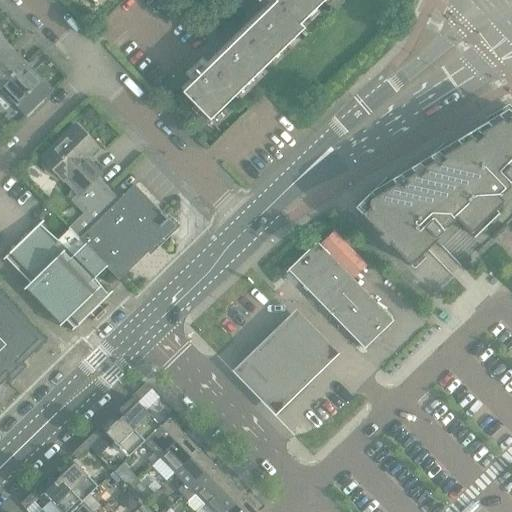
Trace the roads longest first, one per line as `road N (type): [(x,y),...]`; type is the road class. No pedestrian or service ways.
road 1 (residential): [(511,318),(501,307),(305,495)]
road 2 (tertiary): [(489,9),(327,141),(310,168)]
road 3 (tertiary): [(310,168),(511,46)]
road 4 (unclassified): [(305,495),(141,332)]
road 5 (residential): [(248,226),(93,72)]
road 6 (tertiary): [(141,332),(248,226)]
road 7 (residential): [(0,165),(93,72)]
